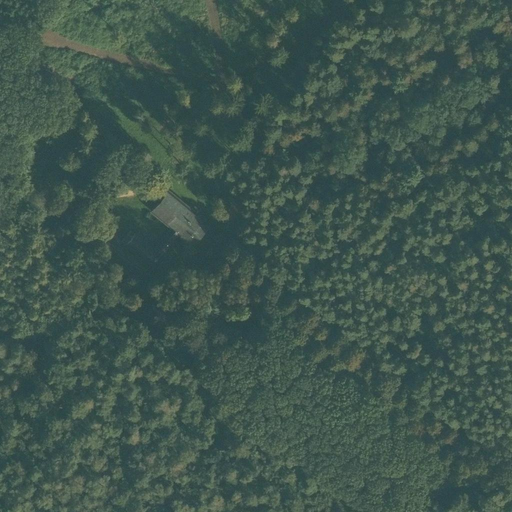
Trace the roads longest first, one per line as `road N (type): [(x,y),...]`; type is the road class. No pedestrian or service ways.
road 1 (track): [(511,17),(169,180),(107,245)]
road 2 (track): [(0,422),(107,245)]
